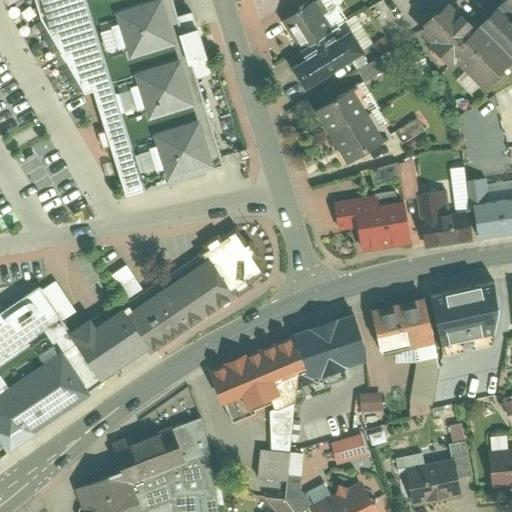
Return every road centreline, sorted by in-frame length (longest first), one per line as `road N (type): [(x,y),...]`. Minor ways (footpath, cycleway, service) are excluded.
road 1 (secondary): [(316,297),(251,319),(202,348),(0,497)]
road 2 (residential): [(225,0),(316,297)]
road 3 (secondary): [(511,255),(316,297)]
